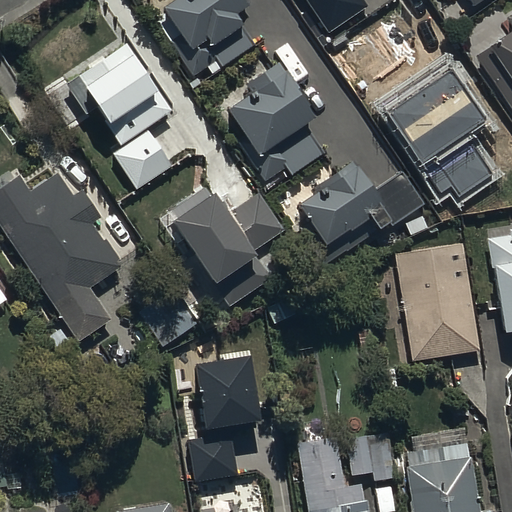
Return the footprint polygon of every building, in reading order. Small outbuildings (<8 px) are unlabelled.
[(244,0),(180,0),(159,14),(176,39),(168,44),(192,80),(216,63),(222,72),(254,50),(234,22),(246,14),(242,8),(248,4),(244,0)] [(307,0),(329,33),(368,7),(363,0),(307,0)] [(439,0),(440,1),(441,0),(467,0),(474,9),(486,0),(439,0)] [(509,36),(485,53),(495,67),(485,74),(511,116),(511,21),(503,28),(509,36)] [(127,42),(77,76),(123,144),(112,152),(136,189),(171,165),(146,129),(173,111),(127,42)] [(247,103),(224,118),(243,147),(238,150),(263,186),(285,170),(290,177),(323,155),(308,132),(313,128),(281,81),(285,78),(277,66),(243,89),(247,95),(243,98),(247,103)] [(488,120),(453,68),(387,113),(441,193),(450,187),(458,198),(497,171),(470,132),(488,120)] [(318,192),(300,205),(336,258),(389,221),(393,226),(425,204),(402,171),(375,190),(354,161),(315,188),(318,192)] [(17,181),(0,191),(0,232),(74,345),(108,322),(88,292),(121,271),(104,244),(102,245),(92,229),(99,224),(80,195),(70,202),(55,178),(27,197),(17,181)] [(216,192),(172,222),(229,306),(271,278),(253,251),(284,230),(259,193),(230,212),(216,192)] [(511,231),(507,232),(508,240),(489,242),(503,344),(511,342),(511,231)] [(393,258),(398,292),(410,366),(478,355),(462,247),(393,258)] [(174,288),(139,313),(163,348),(198,323),(174,288)] [(251,355),(195,365),(207,437),(187,440),(194,481),(239,474),(230,425),(262,420),(251,355)] [(464,434),(400,445),(410,511),(479,511),(472,462),(469,463),(464,434)] [(333,441),(294,448),(304,511),(367,511),(367,505),(361,506),(358,489),(341,492),(333,441)] [(391,485),(373,487),(375,511),(388,511),(394,511),(391,485)]
